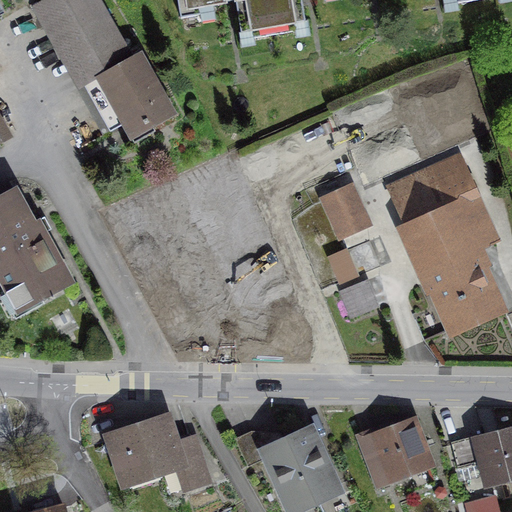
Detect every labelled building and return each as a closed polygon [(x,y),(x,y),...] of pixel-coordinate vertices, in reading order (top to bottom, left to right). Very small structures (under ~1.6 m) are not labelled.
[(91,0),(48,0),(27,12),(101,140),(117,131),(129,151),(175,125),(138,61),(129,66),(91,0)] [(209,10),(230,6),(238,4),(246,44),(268,39),(260,0),(173,0),(177,23),(211,17),(209,10)] [(260,0),(268,39),(289,36),(282,0),(260,0)] [(471,62),(340,101),(363,179),(425,161),(417,133),(435,128),(438,140),(490,125),(471,62)] [(458,163),(389,193),(405,229),(392,235),(442,349),(506,321),(477,254),(494,247),(458,163)] [(351,190),(317,205),(335,248),(370,233),(351,190)] [(211,194),(160,219),(220,340),(272,315),(211,194)] [(8,199),(0,202),(0,301),(12,325),(70,295),(35,229),(27,234),(8,199)] [(348,255),(326,263),(336,290),(358,282),(348,255)] [(367,287),(338,298),(349,325),(377,314),(367,287)] [(163,419),(95,440),(112,498),(173,479),(179,499),(208,490),(193,443),(172,450),(163,419)] [(416,423),(357,444),(375,495),(434,474),(416,423)] [(308,432),(255,457),(280,511),(308,511),(339,498),(308,432)] [(511,435),(468,445),(478,492),(511,484),(511,435)] [(475,511),(500,511),(497,494),(473,500),(475,511)]
